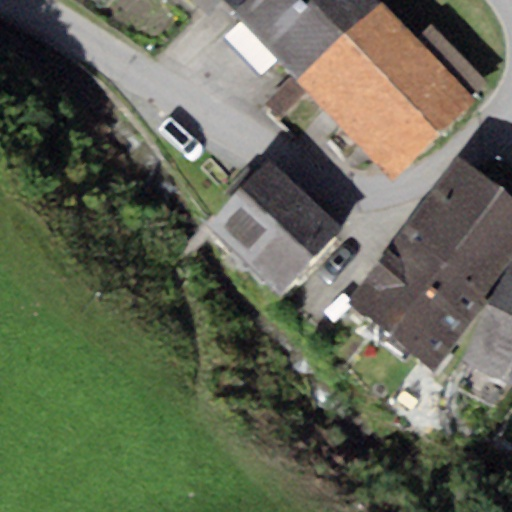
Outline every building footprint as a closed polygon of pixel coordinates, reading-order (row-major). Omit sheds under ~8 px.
[(192,0),(209,13),(220,0),(192,0)] [(379,0),(248,0),(234,13),(392,180),(475,101),(379,0)] [(269,158),(206,227),(282,295),(344,227),(269,158)] [(511,253),(511,200),(456,159),(346,303),(427,365),(511,253)] [(511,381),(511,258),(465,360),(511,381)]
